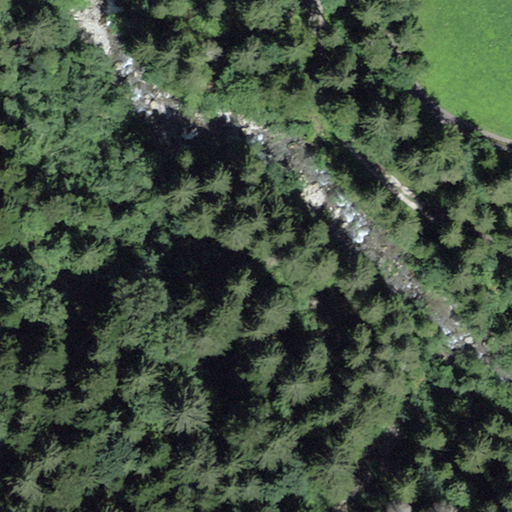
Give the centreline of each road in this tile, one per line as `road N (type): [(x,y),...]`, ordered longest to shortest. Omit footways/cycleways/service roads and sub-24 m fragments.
road 1 (track): [(315,14),(325,91),(352,145),(421,202),(511,255)]
road 2 (track): [(511,156),(415,112),(315,14)]
